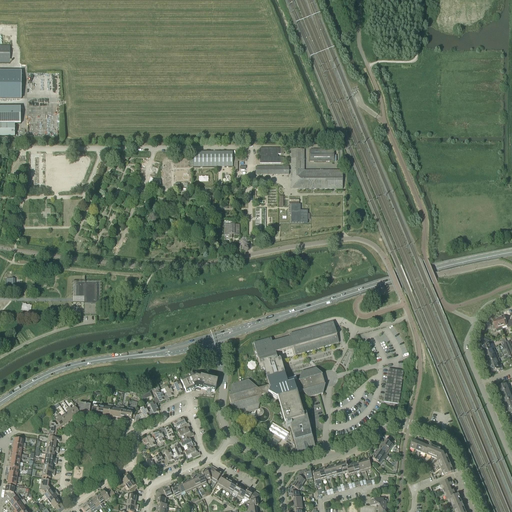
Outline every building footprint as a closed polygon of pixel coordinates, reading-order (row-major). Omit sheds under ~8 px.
[(0,63),(10,63),(10,46),(0,46),(0,63)] [(0,71),(0,99),(21,100),(21,72),(0,71)] [(0,137),(15,137),(15,125),(20,124),(20,108),(0,107),(0,137)] [(260,164),(281,164),(281,158),(278,158),(278,155),(281,155),(281,149),(260,149),(260,164)] [(291,150),(291,189),(342,189),(342,171),(304,171),(304,150),(291,150)] [(310,162),(334,162),(334,150),(310,150),(310,162)] [(232,152),(193,153),(193,168),(233,167),(232,152)] [(288,175),(289,167),(255,167),(255,175),(288,175)] [(291,205),(291,223),(307,223),(307,211),(301,211),(300,211),(300,205),(291,205)] [(238,235),(238,226),(234,226),(234,225),(229,225),(229,226),(225,226),(225,235),(229,235),(229,239),(232,239),(232,235),(238,235)] [(92,297),(97,297),(97,285),(76,285),(76,297),(84,297),(84,315),(96,315),(96,303),(92,303),(92,297)] [(22,303),(22,311),(31,312),(32,305),(22,303)] [(504,316),(498,318),(502,327),(507,325),(508,328),(511,327),(509,321),(506,322),(504,316)] [(502,327),(498,318),(493,320),(494,325),(491,326),(493,330),(496,329),(497,332),(503,330),(502,327)] [(240,383),(232,385),(229,398),(231,405),(240,414),(257,409),(260,397),(268,395),(276,400),(279,399),(287,428),(290,427),(298,456),(316,451),(305,414),(302,415),(296,394),(302,393),(308,398),(323,394),(325,385),(322,375),(315,369),(301,373),(299,381),(287,385),(280,359),(277,360),(275,353),(293,348),(295,356),(339,343),(333,323),(289,335),(290,338),(272,343),(271,339),(259,342),(253,344),(261,370),(264,369),(269,386),(258,389),(248,381),(240,383)] [(483,347),(482,348),(484,353),(492,349),(490,344),(489,345),(489,344),(483,341),(482,344),(483,347)] [(494,348),(492,349),(484,353),(486,358),(494,354),(496,353),(494,348)] [(498,359),(496,353),(494,354),(486,358),(488,363),(498,359)] [(500,363),(498,359),(488,363),(490,368),(498,364),(500,363)] [(498,364),(490,368),(492,373),(497,371),(497,373),(503,371),(500,363),(498,364)] [(388,369),(384,402),(399,404),(403,371),(388,369)] [(183,380),(181,381),(183,386),(184,388),(187,393),(188,392),(189,393),(190,392),(193,390),(195,390),(199,391),(200,389),(202,390),(202,389),(205,390),(207,391),(210,391),(210,392),(212,392),(214,392),(216,387),(216,385),(218,380),(216,379),(214,378),(214,379),(210,378),(210,377),(208,377),(205,376),(203,376),(200,375),(198,374),(198,375),(196,374),(194,375),(192,376),(193,376),(190,377),(189,377),(188,378),(185,379),(183,380)] [(176,389),(172,391),(171,391),(174,396),(175,398),(177,397),(176,395),(183,392),(179,382),(174,385),(176,389)] [(500,393),(508,389),(506,384),(498,387),(500,393)] [(156,388),(158,392),(155,393),(157,398),(153,400),(154,403),(156,407),(157,407),(159,406),(158,403),(165,400),(162,395),(160,391),(158,387),(156,388)] [(170,387),(164,389),(160,391),(162,395),(165,400),(166,403),(168,401),(167,399),(174,396),(171,391),(172,391),(170,387)] [(508,389),(500,393),(502,397),(510,394),(508,389)] [(511,398),(510,394),(502,397),(504,402),(511,399),(511,398)] [(78,407),(76,409),(80,414),(84,412),(89,412),(91,405),(79,403),(78,407)] [(151,409),(147,411),(150,416),(151,419),(153,417),(152,415),(159,412),(157,407),(156,407),(154,403),(149,405),(151,409)] [(70,407),(68,408),(76,419),(78,418),(77,416),(80,414),(76,409),(75,407),(72,409),(70,407)] [(147,411),(145,407),(140,409),(142,414),(138,416),(141,423),(144,422),(143,420),(150,416),(147,411)] [(68,412),(65,414),(70,421),(73,419),(74,421),(76,419),(68,408),(66,409),(68,412)] [(127,408),(127,411),(125,419),(128,420),(128,422),(131,422),(131,420),(134,421),(136,414),(135,414),(135,412),(132,411),(133,409),(127,408)] [(65,414),(61,417),(67,426),(69,424),(68,423),(70,421),(65,414)] [(67,426),(59,415),(57,416),(59,419),(56,421),(57,423),(61,428),(63,426),(64,428),(67,426)] [(182,430),(187,428),(190,427),(188,424),(186,425),(183,418),(174,423),(176,428),(180,426),(182,430)] [(57,423),(55,424),(51,424),(49,435),(56,436),(57,431),(61,428),(57,423)] [(268,431),(284,441),(288,434),(273,424),(268,431)] [(163,437),(167,435),(169,439),(174,437),(170,427),(163,430),(162,428),(160,429),(161,432),(163,437)] [(182,430),(178,432),(180,437),(185,435),(186,439),(187,439),(189,438),(190,438),(194,436),(193,434),(191,435),(187,428),(182,430)] [(163,437),(161,432),(154,435),(153,433),(150,434),(151,436),(154,441),(158,439),(160,444),(165,441),(163,437)] [(154,441),(151,436),(142,440),(144,446),(149,444),(151,448),(154,446),(156,450),(158,449),(154,441)] [(416,450),(421,438),(419,437),(417,442),(413,441),(410,448),(416,450)] [(187,439),(186,439),(180,442),(182,448),(187,446),(188,450),(189,450),(194,447),(196,446),(195,444),(192,445),(190,438),(189,438),(187,439)] [(421,438),(416,450),(421,453),(424,445),(421,444),(423,439),(421,438)] [(382,442),(381,444),(390,451),(393,446),(386,441),(384,443),(382,442)] [(427,446),(424,445),(421,453),(426,455),(431,443),(429,442),(427,446)] [(431,443),(426,455),(437,460),(447,456),(446,453),(444,454),(444,453),(440,452),(442,447),(440,447),(439,447),(438,451),(432,448),(433,444),(433,443),(431,443)] [(390,451),(381,444),(379,447),(381,448),(379,450),(387,455),(390,451)] [(176,453),(171,455),(174,460),(175,462),(177,461),(176,459),(183,456),(179,446),(174,449),(176,453)] [(189,450),(188,450),(184,452),(187,457),(191,455),(193,459),(200,456),(199,453),(197,454),(194,447),(189,450)] [(11,453),(10,456),(24,458),(27,458),(27,456),(21,455),(21,452),(13,450),(12,453),(11,453)] [(166,457),(162,459),(165,464),(166,467),(168,465),(167,463),(174,460),(171,455),(169,450),(164,453),(166,457)] [(376,451),(374,454),(383,460),(384,461),(388,456),(387,455),(379,450),(377,453),(376,451)] [(383,460),(374,454),(373,456),(374,457),(372,460),(380,465),(383,460)] [(157,461),(153,463),(155,469),(156,471),(159,470),(158,467),(165,464),(162,459),(160,455),(155,457),(157,461)] [(450,455),(447,456),(437,460),(442,471),(454,466),(453,464),(452,464),(449,465),(446,459),(450,458),(450,457),(450,455)] [(153,463),(151,459),(146,461),(148,466),(143,468),(146,473),(155,469),(153,463)] [(362,461),(365,471),(371,470),(369,461),(365,462),(365,460),(362,461)] [(346,467),(347,467),(346,464),(343,465),(342,463),(340,464),(343,475),(348,473),(346,467)] [(360,473),(357,464),(354,465),(354,463),(351,464),(354,474),(360,473)] [(343,475),(340,464),(337,465),(337,466),(334,467),(337,476),(343,475)] [(349,466),(347,467),(346,467),(348,473),(349,476),(354,474),(351,464),(349,464),(349,466)] [(331,466),(328,467),(331,478),(337,476),(334,467),(332,468),(331,466)] [(455,467),(454,466),(442,471),(444,476),(452,473),(450,470),(454,468),(455,467)] [(211,476),(212,467),(204,470),(204,472),(201,473),(202,475),(203,475),(205,480),(210,478),(210,476),(211,476)] [(212,467),(211,476),(213,476),(212,478),(217,481),(221,474),(218,473),(219,471),(212,467)] [(331,478),(328,467),(326,468),(326,470),(323,470),(326,479),(331,478)] [(306,470),(299,472),(304,479),(306,479),(306,480),(312,479),(310,471),(307,472),(306,470)] [(315,473),(312,474),(316,486),(321,484),(320,481),(317,470),(315,471),(315,473)] [(320,470),(317,470),(320,481),(326,479),(323,470),(321,471),(320,470)] [(304,479),(299,472),(295,478),(297,479),(295,482),(302,486),(305,481),(303,480),(304,479)] [(125,486),(132,481),(127,473),(122,477),(123,480),(122,481),(125,486)] [(199,475),(197,476),(201,486),(207,483),(205,480),(203,475),(202,475),(200,476),(199,475)] [(195,479),(192,480),(196,488),(201,486),(197,476),(194,477),(195,479)] [(222,488),(227,480),(224,479),(225,477),(223,476),(217,485),(222,488)] [(46,494),(51,491),(48,486),(49,481),(42,479),(40,491),(44,492),(46,494)] [(196,488),(192,480),(189,481),(189,480),(186,481),(191,491),(196,488)] [(230,482),(227,480),(222,488),(227,491),(233,482),(231,480),(230,482)] [(132,481),(125,486),(129,490),(128,492),(135,493),(135,490),(138,488),(132,481)] [(191,491),(186,481),(184,482),(185,484),(182,485),(186,493),(191,491)] [(452,486),(451,483),(449,484),(447,481),(440,484),(446,500),(449,499),(454,497),(454,496),(456,496),(454,490),(452,491),(450,486),(452,486)] [(235,483),(233,482),(227,491),(232,494),(237,486),(234,485),(235,483)] [(302,486),(295,482),(293,484),(292,483),(288,489),(296,491),(297,490),(298,491),(302,486)] [(186,493),(182,485),(179,486),(178,484),(176,486),(181,496),(186,493)] [(9,499),(15,495),(14,493),(15,488),(6,486),(5,495),(7,496),(9,499)] [(181,496),(176,486),(173,487),(174,488),(171,490),(175,498),(181,496)] [(237,486),(232,494),(237,497),(243,488),(240,486),(239,488),(237,486)] [(165,488),(157,492),(164,497),(166,497),(167,498),(172,496),(169,489),(166,490),(165,488)] [(243,488),(237,497),(242,500),(244,497),(247,492),(246,492),(244,491),(245,489),(243,488)] [(296,491),(288,489),(289,497),(291,496),(291,500),(293,499),(299,499),(299,498),(298,493),(296,493),(296,491)] [(112,497),(108,491),(106,493),(103,490),(101,492),(102,494),(99,495),(105,502),(112,497)] [(247,490),(246,492),(247,492),(244,497),(249,500),(250,499),(251,500),(258,495),(251,491),(250,492),(247,490)] [(46,494),(44,495),(48,500),(57,493),(56,491),(54,492),(54,493),(53,494),(51,491),(46,494)] [(128,492),(127,501),(136,502),(136,497),(134,496),(135,493),(128,492)] [(164,497),(157,492),(156,501),(158,501),(157,504),(159,505),(159,504),(165,505),(166,499),(164,499),(164,497)] [(59,495),(57,493),(48,500),(51,505),(58,500),(56,497),(56,496),(58,496),(59,495)] [(454,497),(449,499),(453,509),(466,504),(465,503),(464,502),(460,504),(458,498),(461,496),(462,495),(461,493),(456,496),(454,496),(454,497)] [(20,502),(15,495),(9,499),(11,501),(9,502),(13,507),(20,502)] [(96,496),(94,497),(100,506),(102,508),(102,509),(104,507),(102,504),(105,502),(99,495),(97,497),(96,496)] [(258,495),(251,500),(251,501),(249,501),(250,507),(256,507),(258,507),(258,503),(259,503),(258,495)] [(388,508),(388,506),(386,506),(386,499),(380,499),(380,495),(378,495),(377,499),(371,499),(371,506),(376,507),(376,510),(375,511),(385,511),(386,508),(388,508)] [(97,511),(102,508),(100,506),(94,497),(92,499),(93,500),(90,502),(95,509),(97,511)] [(63,507),(58,500),(51,505),(54,510),(56,508),(58,511),(63,507)] [(13,511),(12,511),(15,511),(23,507),(25,506),(21,501),(20,502),(13,507),(15,510),(14,511),(13,511)] [(90,511),(95,511),(97,511),(95,509),(90,502),(88,504),(87,502),(87,503),(85,504),(90,511)]
